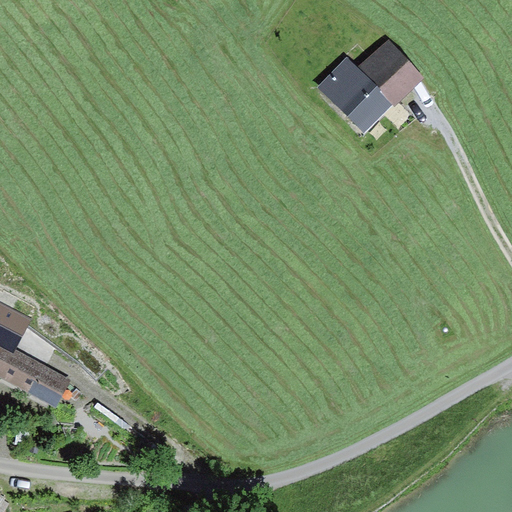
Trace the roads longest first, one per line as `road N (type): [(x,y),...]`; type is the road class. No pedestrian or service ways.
road 1 (track): [(261,489),(357,457),(511,362)]
road 2 (track): [(0,318),(162,434),(214,486)]
road 3 (track): [(0,469),(261,489)]
road 4 (track): [(511,257),(438,127)]
